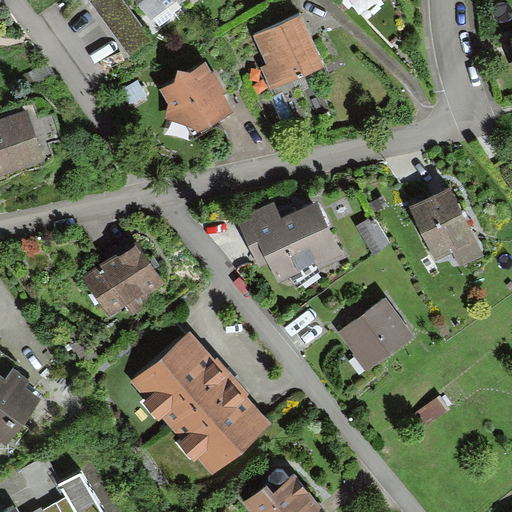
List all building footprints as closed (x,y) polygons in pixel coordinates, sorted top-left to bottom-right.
[(124,0),(90,0),(89,1),(129,57),(153,40),(124,0)] [(178,0),(138,0),(151,19),(178,0)] [(301,16),(254,37),(267,66),(262,69),(271,90),(324,66),(301,16)] [(164,120),(195,128),(199,134),(236,113),(207,63),(190,73),(178,71),(174,82),(161,90),(168,103),(164,120)] [(147,95),(138,78),(121,87),(130,104),(147,95)] [(0,175),(44,161),(27,110),(0,118),(0,175)] [(449,183),(408,204),(436,257),(451,248),(461,266),(486,253),(449,183)] [(274,198),(235,216),(262,273),(273,268),(280,284),(345,254),(319,198),(281,215),(274,198)] [(376,251),(393,242),(380,216),(362,226),(376,251)] [(120,249),(86,272),(113,312),(131,300),(139,311),(155,300),(150,292),(169,279),(141,237),(136,240),(133,236),(118,246),(120,249)] [(384,295),(334,331),(362,369),(412,334),(384,295)] [(195,328),(138,377),(152,393),(144,400),(160,418),(167,412),(188,436),(180,443),(194,460),(202,453),(218,470),(275,420),(195,328)] [(0,367),(0,431),(11,440),(46,391),(33,382),(37,377),(18,364),(10,375),(0,367)] [(104,511),(82,472),(62,484),(68,496),(44,509),(46,511),(104,511)] [(328,511),(296,474),(275,491),(268,482),(247,500),(257,511),(328,511)]
